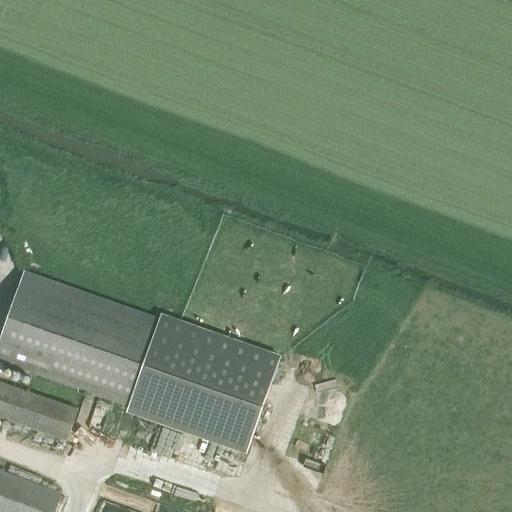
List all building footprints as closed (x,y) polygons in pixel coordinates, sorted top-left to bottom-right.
[(163,312),(161,318),(25,271),(0,341),(0,361),(130,407),(128,410),(247,452),(281,354),(163,312)] [(0,417),(68,441),(79,411),(0,382),(0,417)] [(95,397),(88,429),(98,431),(104,399),(95,397)] [(274,413),(292,413),(293,402),(275,402),(274,413)] [(0,511),(55,511),(62,495),(0,471),(0,511)]
